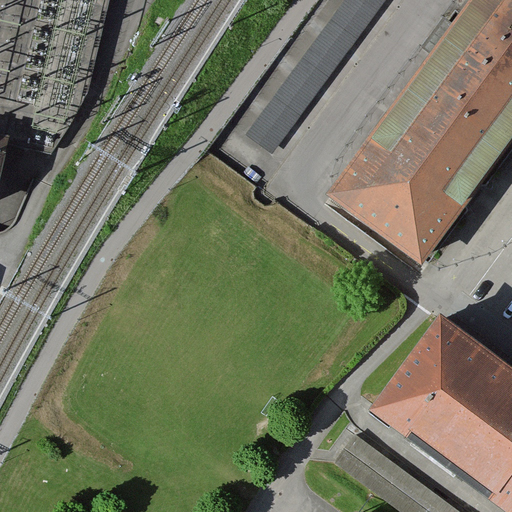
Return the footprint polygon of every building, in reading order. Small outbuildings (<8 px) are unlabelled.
[(0,0),(0,117),(3,118),(6,105),(23,85),(25,74),(37,60),(40,46),(53,48),(86,9),(88,0),(0,0)] [(350,0),(248,140),(273,157),(387,0),(350,0)] [(511,0),(475,0),(332,195),(420,260),(511,133),(511,0)] [(440,318),(374,409),(511,507),(511,369),(458,331),(440,318)] [(334,465),(398,511),(461,511),(355,436),(334,465)]
